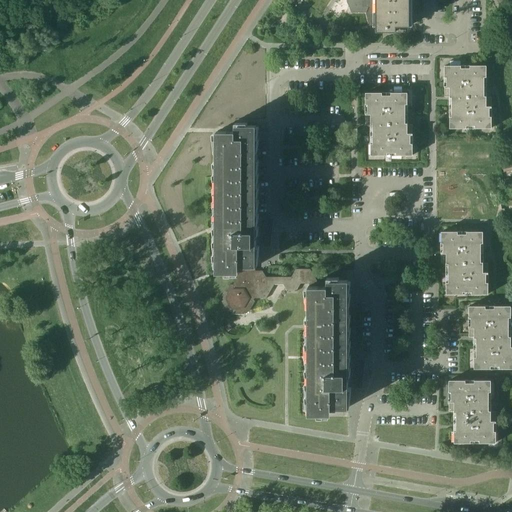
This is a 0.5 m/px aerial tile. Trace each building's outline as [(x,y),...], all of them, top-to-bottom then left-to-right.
[(376,26),(376,31),(396,31),(396,26),(409,26),(409,0),(346,0),(347,2),(351,13),(365,13),(369,26),(376,26)] [(470,66),(470,69),(460,69),(460,66),(444,66),(444,77),(446,77),(446,87),(444,87),(444,97),(449,97),(449,108),(452,108),(452,117),(449,117),(449,128),(466,128),(466,126),(475,126),(475,128),(491,128),(491,117),(489,117),(489,108),(491,108),(491,97),(486,97),(484,97),(484,77),(486,77),(486,66),(470,66)] [(391,96),(381,96),(381,93),(365,93),(365,105),(367,105),(367,114),(365,114),(365,124),(370,124),(370,135),(373,135),(373,144),(370,144),(370,156),(387,156),(387,153),(396,153),(396,156),(412,156),(412,144),(410,144),(410,135),(412,135),(412,125),(407,125),(407,124),(405,124),(405,105),(407,105),(407,93),(391,93),(391,96)] [(256,126),(247,126),(237,126),(238,132),(216,132),(216,151),(216,152),(216,273),(234,273),(234,272),(234,266),(255,266),(256,266),(256,246),(260,246),(260,247),(260,246),(269,246),(269,229),(268,229),(268,223),(269,223),(269,219),(260,219),(260,218),(260,219),(256,219),(256,126)] [(482,263),(482,262),(480,262),(480,255),(480,243),(482,243),(482,232),(466,232),(466,234),(457,234),(457,232),(441,232),(441,243),(443,243),(443,252),(441,252),(441,263),(445,263),(445,274),(448,274),(448,283),(446,283),(446,294),(462,294),(462,292),(471,292),(471,294),(487,294),(488,283),(485,283),(485,274),(488,274),(488,263),(482,263)] [(255,266),(234,266),(234,272),(234,273),(234,275),(233,275),(233,285),(230,284),(222,298),(230,312),(246,312),(254,298),(266,298),(274,284),(283,284),(287,291),(296,291),(300,284),(309,284),(309,286),(329,286),(329,282),(317,282),(310,269),(296,269),(291,277),(266,277),(262,271),(255,271),(255,266)] [(348,360),(348,347),(348,280),(329,280),(329,282),(329,286),(309,286),(308,287),(308,318),(308,414),(326,414),(326,406),(329,406),(329,408),(348,408),(348,387),(351,387),(351,388),(352,388),(352,387),(361,387),(361,370),(360,369),(360,365),(361,365),(361,360),(352,360),(351,360),(348,360)] [(499,369),(511,368),(511,337),(510,338),(510,337),(508,337),(508,317),(510,318),(510,306),(494,306),(494,309),(485,309),(485,306),(469,306),(469,318),(471,318),(471,327),(469,327),(469,337),(473,337),(473,348),(476,348),(476,357),(474,357),(474,369),(490,369),(490,366),(499,366),(499,369)] [(479,443),(495,443),(495,431),(493,431),(493,422),(495,422),(495,412),(490,412),(490,411),(488,411),(488,392),(490,392),(490,380),(474,380),(474,383),(465,383),(465,380),(449,380),(449,392),(451,392),(451,401),(449,401),(449,411),(453,411),(453,422),(456,422),(456,431),(454,431),(454,443),(470,443),(470,440),(479,440),(479,443)]
